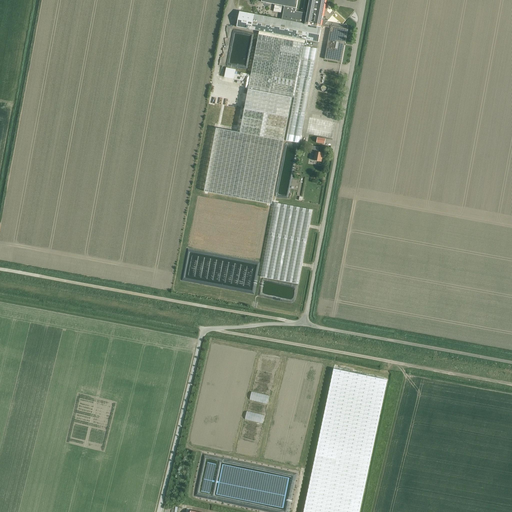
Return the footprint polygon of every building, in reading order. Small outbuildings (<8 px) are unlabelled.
[(216,128),(204,191),(205,192),(208,192),(267,203),(269,204),(272,204),(284,141),(288,117),(292,98),(295,98),(286,141),(299,143),(317,49),(304,47),(306,40),(319,42),(321,27),(320,27),(321,26),(330,28),(325,59),(342,62),(348,29),(347,29),(348,26),(331,23),(331,25),(325,24),(329,20),(328,20),(328,21),(326,22),(324,20),(322,20),(325,0),(309,0),(307,14),(296,11),(297,0),(261,0),(262,2),(282,6),(275,5),(274,11),(281,13),(281,12),(283,12),(283,10),(284,10),(282,20),(254,15),(240,12),(237,27),(252,30),(259,31),(249,85),(248,91),(245,109),(240,133),(216,128)] [(232,80),(234,70),(224,68),(222,78),(232,80)] [(321,162),(323,153),(320,152),(321,148),(312,146),(311,152),(313,152),(312,155),(314,155),(313,160),(321,162)] [(299,284),(313,210),(275,203),(261,277),(299,284)] [(333,369),(303,511),(359,511),(387,380),(333,369)] [(267,395),(249,390),(247,399),(265,403),(267,395)] [(260,423),(262,415),(245,410),(243,419),(260,423)]
